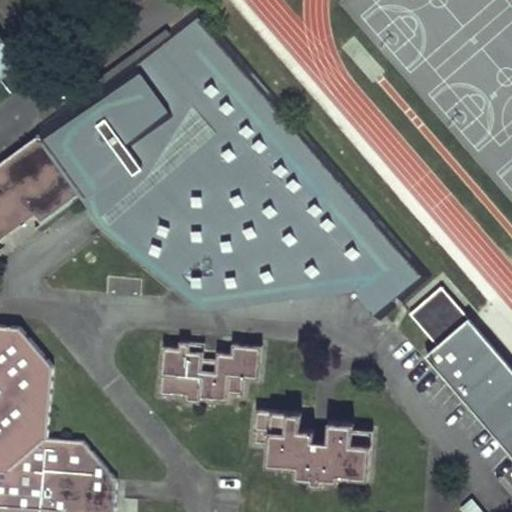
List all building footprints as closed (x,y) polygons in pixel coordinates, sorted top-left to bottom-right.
[(33,125),(77,185),(82,190),(101,217),(182,283),(183,284),(184,284),(185,285),(187,285),(188,285),(190,284),(191,284),(204,268),(221,282),(222,283),(224,284),(226,285),(228,285),(231,286),(233,286),(234,286),(311,282),(333,265),(373,312),(426,267),(194,0),(191,0),(164,20),(169,26),(145,43),(154,54),(134,69),(120,49),(64,90),(67,94),(31,121),(33,125)] [(0,75),(24,56),(0,26),(0,75)] [(77,185),(33,125),(0,149),(0,207),(4,203),(14,217),(29,206),(36,215),(77,185)] [(0,207),(0,227),(14,217),(4,203),(0,207)] [(435,278),(404,305),(432,336),(420,346),(511,449),(511,365),(504,356),(498,362),(457,315),(463,309),(435,278)] [(504,356),(463,309),(457,315),(498,362),(504,356)] [(0,511),(106,511),(109,472),(79,440),(42,438),(44,359),(12,321),(0,319),(0,511)] [(157,344),(152,399),(179,401),(179,407),(194,407),(195,403),(226,405),(227,398),(239,399),(241,377),(253,378),(256,343),(226,341),(225,349),(211,349),(211,356),(197,355),(199,340),(173,339),(172,345),(157,344)] [(268,447),(267,467),(294,468),(294,479),(311,479),(311,485),(326,486),(327,480),(341,481),(342,475),(369,477),(371,428),(348,427),(348,420),(323,419),(321,440),(307,440),(308,427),(293,427),(295,410),(252,408),(250,447),(268,447)] [(464,511),(482,511),(475,500),(462,508),(464,511)]
